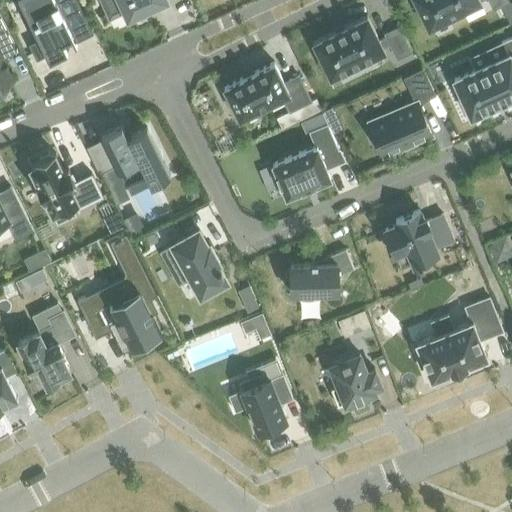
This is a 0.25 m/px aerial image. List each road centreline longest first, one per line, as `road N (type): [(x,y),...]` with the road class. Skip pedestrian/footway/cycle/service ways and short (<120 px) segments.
road 1 (residential): [(511,127),(278,232),(254,232),(234,224),(152,68)]
road 2 (residential): [(3,511),(144,435),(252,511)]
road 3 (residential): [(311,511),(511,430)]
road 4 (residential): [(0,129),(152,68)]
road 5 (residential): [(152,68),(300,0)]
